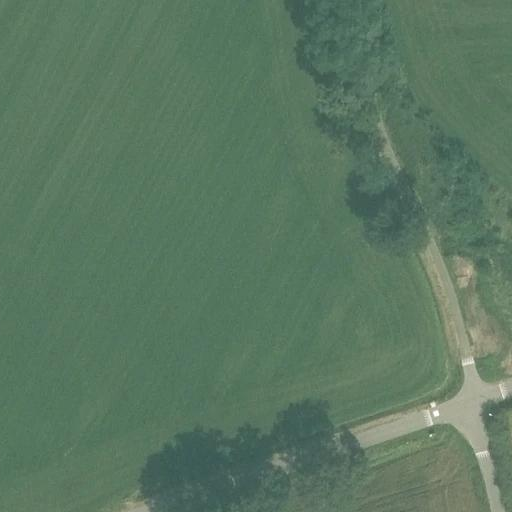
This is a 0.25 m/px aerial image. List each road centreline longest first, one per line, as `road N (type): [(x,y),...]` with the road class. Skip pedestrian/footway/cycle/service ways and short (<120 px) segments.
road 1 (unclassified): [(474,400),(443,275),(380,136),(351,0)]
road 2 (unclassified): [(146,511),(474,400)]
